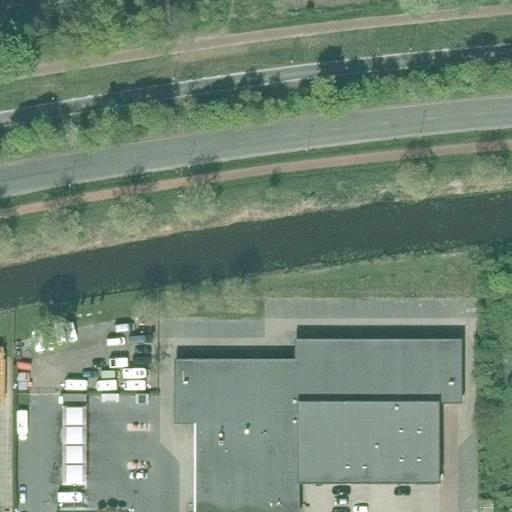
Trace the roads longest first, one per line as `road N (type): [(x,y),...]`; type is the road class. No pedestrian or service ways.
road 1 (secondary): [(0,181),(511,113)]
road 2 (secondary): [(511,53),(0,121)]
